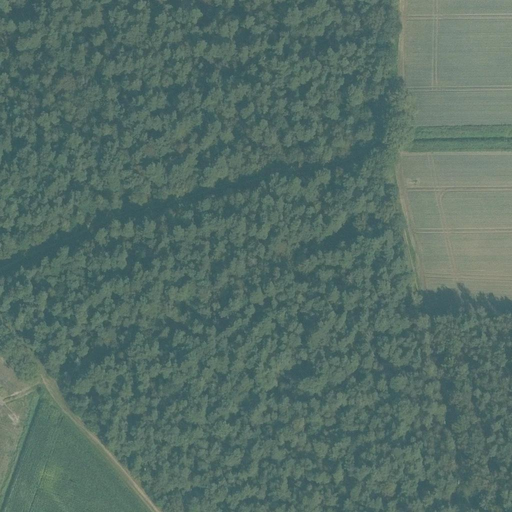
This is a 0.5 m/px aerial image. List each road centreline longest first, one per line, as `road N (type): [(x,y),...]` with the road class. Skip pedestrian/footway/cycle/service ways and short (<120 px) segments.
road 1 (track): [(49,385),(404,221)]
road 2 (track): [(475,511),(423,305)]
road 3 (track): [(423,305),(389,131)]
road 4 (track): [(389,131),(396,0)]
